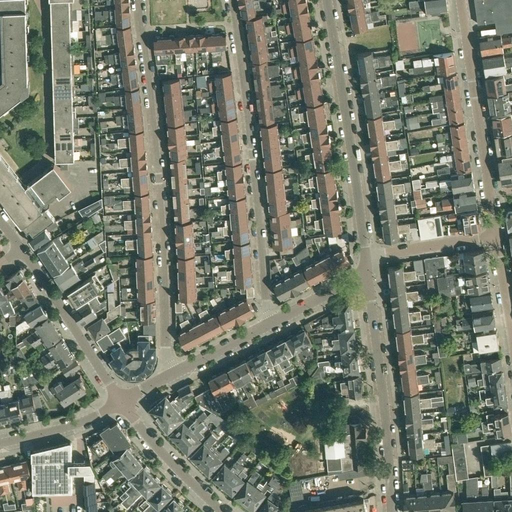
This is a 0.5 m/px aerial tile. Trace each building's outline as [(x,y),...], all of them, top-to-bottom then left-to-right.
[(0,197),(1,196),(5,201),(5,202),(4,203),(4,204),(11,213),(21,226),(23,224),(26,228),(27,230),(25,231),(29,236),(29,237),(30,238),(46,227),(45,225),(55,218),(49,211),(46,207),(49,204),(47,201),(57,193),(60,196),(72,187),(66,179),(54,164),(26,186),(21,180),(0,152),(0,113),(21,97),(22,98),(29,92),(29,82),(28,82),(26,3),(28,3),(27,0),(0,0),(0,11),(3,12),(5,81),(0,84),(0,197)] [(50,0),(51,10),(70,9),(72,9),(71,0),(50,0)] [(283,4),(279,4),(280,8),(307,4),(306,0),(288,0),(288,1),(283,2),(283,4)] [(349,0),(347,0),(349,11),(350,11),(364,8),(363,2),(374,0),(349,0)] [(511,0),(474,0),(477,23),(494,21),(496,33),(511,30),(511,0)] [(271,2),(266,3),(240,7),(242,17),(256,15),(255,9),(271,6),(271,2)] [(446,2),(409,7),(410,12),(426,10),(427,14),(447,11),(446,2)] [(115,10),(103,10),(104,15),(130,13),(129,4),(115,4),(115,10)] [(275,9),(276,13),(285,11),(285,13),(291,12),(291,17),(309,14),(307,4),(280,8),(275,9)] [(365,14),(364,8),(350,11),(348,12),(349,16),(350,17),(351,21),(378,16),(377,12),(365,14)] [(70,19),(70,9),(51,10),(51,20),(70,19)] [(394,9),(392,10),(387,10),(387,11),(388,20),(396,19),(394,9)] [(131,23),(130,13),(104,15),(95,16),(95,19),(104,19),(115,19),(116,24),(131,23)] [(311,25),(309,14),(291,17),(292,22),(287,23),(287,25),(283,26),(284,30),(311,25)] [(246,19),(247,29),(264,27),(263,22),(267,21),(266,16),(246,19)] [(353,30),(353,31),(368,28),(367,23),(378,21),(378,16),(351,21),(352,24),(351,26),(351,29),(353,30)] [(70,19),(51,20),(52,31),(70,31),(73,31),(72,19),(70,19)] [(313,35),(311,25),(284,30),(285,33),(289,32),(289,34),(294,33),(295,39),(313,35)] [(106,34),(106,39),(132,36),(131,26),(116,27),(117,33),(106,34)] [(264,32),(264,27),(247,29),(249,40),(270,37),(270,31),(264,32)] [(71,41),(70,31),(52,31),(52,42),(71,41)] [(206,34),(206,35),(206,50),(212,50),(213,62),(217,61),(216,34),(211,35),(210,33),(206,34)] [(220,34),(216,34),(217,61),(221,61),(221,49),(227,49),(226,34),(225,34),(224,33),(220,33),(220,34)] [(479,37),(480,46),(511,41),(510,37),(501,38),(500,34),(479,37)] [(195,35),(185,36),(186,51),(186,63),(191,63),(190,51),(196,51),(195,35)] [(205,35),(195,35),(196,51),(202,50),(203,62),(207,62),(206,50),(206,35),(205,35)] [(134,46),(132,36),(106,39),(103,39),(100,40),(100,41),(101,44),(118,42),(119,47),(134,46)] [(162,65),(166,64),(165,37),(161,38),(160,36),(156,37),(155,38),(154,38),(155,53),(161,53),(162,65)] [(170,52),(176,52),(175,37),(174,36),(170,36),(170,37),(165,37),(166,64),(167,71),(171,70),(170,52)] [(175,37),(176,52),(177,73),(181,73),(180,52),(186,51),(185,36),(175,36),(175,37)] [(272,36),(270,37),(249,40),(250,50),(267,48),(266,42),(271,42),(271,40),(277,40),(276,36),(272,36)] [(288,52),(315,48),(313,38),(296,40),(296,46),(291,46),(281,48),(282,53),(288,52)] [(71,52),(71,41),(52,42),(52,52),(71,52)] [(511,46),(511,41),(480,46),(482,55),(503,52),(502,47),(511,46)] [(134,46),(119,47),(120,53),(104,55),(105,59),(135,55),(134,46)] [(267,52),(267,48),(250,50),(252,61),(278,57),(277,51),(267,52)] [(316,58),(315,48),(288,52),(289,56),(292,55),(292,57),(298,56),(299,61),(316,59),(316,58)] [(52,52),(52,64),(74,63),(73,52),(71,52),(52,52)] [(357,56),(356,57),(356,60),(358,61),(359,65),(385,61),(385,56),(373,58),(372,52),(357,55),(357,56)] [(425,66),(455,62),(453,53),(433,56),(434,60),(423,62),(423,65),(425,65),(425,66)] [(483,66),(511,61),(511,56),(504,58),(503,53),(482,56),(483,66)] [(136,65),(135,55),(105,59),(106,63),(121,62),(121,67),(136,65)] [(318,69),(316,59),(299,61),(300,67),(294,68),(294,69),(291,70),(292,73),(318,69)] [(252,63),(253,73),(277,70),(276,65),(267,66),(266,61),(252,63)] [(359,69),(358,70),(359,74),(360,74),(360,75),(375,73),(374,67),(386,65),(385,61),(359,65),(359,69)] [(511,66),(511,61),(483,66),(485,75),(506,72),(505,67),(511,66)] [(455,62),(425,66),(413,68),(414,74),(424,72),(424,71),(435,69),(436,73),(456,70),(455,62)] [(74,74),(74,63),(52,64),(53,75),(72,74),(74,74)] [(137,75),(136,65),(121,67),(122,73),(111,74),(111,79),(137,75)] [(296,78),(301,77),(302,82),(320,80),(318,69),(292,73),(292,77),(296,76),(296,78)] [(269,81),(268,76),(278,75),(277,70),(253,73),(255,83),(269,81)] [(210,81),(207,82),(207,87),(233,84),(231,73),(214,75),(215,80),(210,81)] [(360,75),(361,86),(388,82),(388,77),(376,78),(375,73),(360,75)] [(442,88),(445,87),(458,85),(456,73),(443,76),(444,82),(442,82),(429,85),(429,84),(423,86),(423,91),(442,88)] [(72,84),(72,74),(53,75),(53,85),(72,84)] [(139,85),(137,75),(111,79),(112,83),(123,81),(124,87),(139,85)] [(485,77),(488,95),(511,90),(511,83),(505,85),(503,75),(485,77)] [(162,80),(164,91),(181,90),(180,84),(185,83),(184,78),(162,80)] [(295,94),(321,90),(320,80),(302,82),(303,88),(298,89),(298,91),(295,91),(295,94)] [(270,87),(269,81),(255,83),(256,93),(279,90),(279,85),(270,87)] [(388,82),(361,86),(363,95),(364,96),(379,94),(378,88),(389,87),(388,82)] [(398,83),(400,96),(406,95),(404,82),(398,83)] [(74,84),(72,84),(53,85),(53,96),(72,96),(75,96),(74,84)] [(233,84),(207,87),(208,91),(211,90),(212,91),(216,91),(217,96),(234,94),(233,84)] [(429,102),(446,99),(460,96),(458,85),(445,87),(446,93),(429,97),(429,102)] [(140,98),(139,88),(125,89),(125,95),(114,97),(114,101),(140,98)] [(181,95),(181,90),(164,91),(165,102),(186,100),(186,95),(181,95)] [(280,95),(279,90),(256,93),(257,103),(271,102),(271,96),(280,95)] [(323,101),(321,90),(295,94),(296,98),(299,97),(300,99),(305,98),(306,104),(323,101)] [(511,90),(488,95),(491,112),(510,109),(510,108),(511,106),(511,90)] [(212,102),(209,103),(210,108),(235,105),(234,94),(217,96),(217,101),(212,101),(212,102)] [(364,96),(362,98),(363,101),(364,102),(365,106),(391,102),(391,97),(380,99),(379,94),(364,96)] [(89,105),(93,105),(97,105),(96,95),(88,95),(89,105)] [(72,96),(53,96),(54,106),(73,106),(72,96)] [(461,107),(460,96),(446,99),(447,105),(432,108),(433,113),(439,112),(461,107)] [(141,108),(140,98),(114,101),(115,106),(127,105),(127,109),(141,108)] [(187,104),(186,100),(165,102),(166,113),(183,111),(182,105),(187,104)] [(272,107),(271,102),(257,103),(258,113),(282,110),(281,105),(272,107)] [(366,109),(364,110),(365,114),(366,115),(367,115),(382,113),(381,107),(392,106),(391,102),(365,106),(366,109)] [(306,106),(307,112),(292,114),(292,118),(299,117),(325,113),(323,103),(306,106)] [(235,105),(210,108),(210,112),(213,112),(213,113),(219,112),(219,117),(236,115),(235,105)] [(75,106),(73,106),(54,106),(54,118),(73,117),(75,117),(75,106)] [(432,125),(463,119),(461,107),(439,112),(440,117),(431,119),(432,125)] [(141,108),(127,109),(128,114),(115,115),(116,120),(142,117),(141,108)] [(192,110),(183,111),(166,113),(167,124),(189,122),(188,115),(193,115),(192,110)] [(282,110),(258,113),(260,123),(274,122),(273,117),(282,115),(282,110)] [(308,121),(309,127),(327,124),(325,113),(299,117),(300,121),(304,121),(308,121)] [(511,113),(491,117),(494,135),(511,131),(511,113)] [(405,118),(408,129),(420,127),(418,115),(405,118)] [(367,119),(366,120),(367,123),(368,124),(368,128),(395,124),(394,120),(383,122),(382,116),(367,118),(367,119)] [(54,118),(54,129),(73,128),(73,117),(54,118)] [(144,128),(142,117),(116,120),(117,125),(128,124),(129,130),(144,128)] [(238,128),(236,118),(220,120),(220,125),(216,125),(216,126),(212,126),(213,131),(238,128)] [(466,134),(464,123),(450,125),(451,131),(442,132),(442,133),(436,134),(437,139),(452,137),(466,134)] [(168,136),(185,135),(184,124),(167,125),(168,136)] [(260,125),(261,136),(278,134),(277,124),(260,125)] [(327,124),(309,127),(310,133),(302,134),(302,139),(328,134),(327,124)] [(369,132),(368,133),(368,136),(370,137),(370,138),(385,136),(384,130),(395,128),(395,124),(368,128),(369,132)] [(78,128),(73,128),(54,129),(55,139),(73,139),(73,133),(78,133),(78,128)] [(239,139),(238,128),(213,131),(213,135),(218,135),(217,133),(221,133),(222,141),(239,139)] [(118,138),(118,143),(145,141),(144,130),(129,131),(130,138),(118,138)] [(511,133),(494,137),(496,145),(511,142),(511,133)] [(262,147),(279,145),(278,134),(261,136),(262,147)] [(330,145),(328,134),(302,139),(303,143),(311,142),(312,148),(330,145)] [(467,145),(466,134),(452,137),(453,142),(451,143),(445,144),(438,145),(439,150),(452,148),(452,149),(454,148),(467,145)] [(186,145),(185,135),(168,136),(169,147),(170,146),(170,147),(186,145)] [(385,136),(370,138),(371,148),(398,144),(397,140),(386,142),(385,136)] [(73,139),(55,139),(55,150),(74,150),(73,139)] [(240,149),(239,139),(222,141),(223,146),(219,146),(219,147),(215,147),(215,152),(240,149)] [(146,151),(145,141),(118,143),(118,147),(130,146),(131,152),(146,151)] [(511,142),(496,145),(497,154),(511,151),(511,142)] [(398,144),(371,148),(373,158),(388,156),(387,150),(398,149),(398,144)] [(187,156),(186,145),(170,147),(170,157),(187,156)] [(280,155),(279,145),(262,147),(263,157),(280,155)] [(330,146),(330,145),(312,148),(313,154),(304,155),(305,160),(331,156),(330,147),(330,146)] [(469,157),(467,145),(454,148),(455,154),(447,155),(447,156),(439,157),(440,162),(456,159),(469,157)] [(418,147),(410,149),(411,155),(419,154),(418,147)] [(216,157),(224,156),(225,162),(241,160),(240,149),(215,152),(216,157)] [(74,160),(74,150),(55,150),(55,161),(74,160)] [(119,158),(120,163),(146,161),(146,151),(131,152),(131,157),(119,158)] [(280,155),(263,157),(264,168),(281,166),(280,155)] [(511,155),(498,158),(499,167),(511,164),(511,155)] [(306,164),(315,163),(315,169),(333,166),(331,156),(305,160),(306,164)] [(373,159),(372,160),(373,164),(374,164),(375,168),(400,165),(400,160),(389,162),(388,156),(373,158),(373,159)] [(469,157),(456,159),(457,167),(455,167),(455,171),(471,168),(469,157)] [(172,169),(186,168),(185,158),(171,159),(172,169)] [(146,161),(120,163),(113,163),(113,168),(132,166),(132,172),(147,170),(146,161)] [(222,172),(217,172),(218,176),(242,173),(241,162),(225,164),(225,170),(221,170),(222,172)] [(511,164),(499,167),(500,176),(511,174),(511,164)] [(375,173),(374,173),(375,177),(376,177),(376,179),(391,177),(390,170),(401,169),(400,165),(375,168),(375,173)] [(186,179),(186,168),(172,169),(172,180),(186,179)] [(265,170),(266,181),(283,179),(282,168),(265,170)] [(308,178),(309,182),(335,179),(333,168),(316,171),(316,175),(312,176),(313,177),(308,178)] [(122,182),(148,180),(147,170),(132,172),(133,177),(121,178),(122,182)] [(473,181),(471,172),(450,176),(451,180),(442,182),(442,186),(473,181)] [(242,173),(218,176),(218,179),(222,179),(223,180),(227,180),(227,185),(227,186),(244,184),(243,173),(242,173)] [(511,174),(500,176),(502,183),(503,185),(511,183),(511,174)] [(412,180),(414,190),(421,189),(419,178),(412,180)] [(187,189),(186,179),(172,180),(173,190),(187,189)] [(267,191),(284,190),(283,179),(266,181),(267,191)] [(336,189),(335,179),(309,182),(306,183),(306,187),(314,186),(314,187),(318,186),(318,192),(336,190),(336,189)] [(377,187),(378,191),(404,188),(404,183),(392,185),(391,179),(377,181),(377,182),(376,183),(376,186),(377,187)] [(149,191),(148,180),(122,182),(122,187),(133,186),(134,192),(149,191)] [(474,189),(473,181),(442,186),(443,190),(453,189),(453,193),(474,189)] [(227,185),(219,186),(219,190),(224,190),(224,191),(228,190),(229,196),(245,194),(244,184),(227,186),(227,185)] [(393,194),(405,192),(404,188),(378,191),(378,195),(377,196),(378,200),(379,200),(379,201),(394,200),(393,194)] [(173,190),(174,200),(188,199),(187,189),(173,190)] [(422,198),(421,189),(414,190),(415,199),(422,198)] [(285,200),(284,190),(267,191),(268,202),(285,200)] [(311,199),(312,204),(338,200),(336,190),(318,192),(319,197),(316,197),(316,198),(311,199)] [(476,200),(474,191),(454,194),(454,199),(436,202),(437,206),(476,200)] [(150,203),(149,193),(134,194),(134,200),(114,201),(115,205),(150,203)] [(225,205),(221,205),(221,210),(247,208),(246,197),(229,198),(229,203),(225,204),(225,205)] [(84,218),(103,206),(102,198),(79,210),(84,218)] [(422,198),(415,199),(417,209),(426,208),(426,204),(425,204),(424,198),(422,198)] [(189,209),(188,199),(174,200),(175,210),(189,209)] [(286,211),(285,200),(268,202),(269,213),(286,211)] [(339,210),(338,200),(312,204),(312,207),(317,207),(317,208),(321,207),(321,213),(339,211),(339,210)] [(394,200),(379,201),(380,211),(406,208),(406,204),(395,205),(394,200)] [(477,209),(476,200),(437,206),(438,210),(443,209),(446,209),(456,208),(457,212),(477,209)] [(150,213),(150,203),(115,205),(115,209),(135,208),(135,214),(150,213)] [(247,208),(221,210),(222,214),(226,213),(226,214),(230,214),(230,220),(247,218),(247,208)] [(407,213),(406,208),(380,211),(381,222),(397,220),(396,214),(407,213)] [(189,209),(175,210),(175,221),(189,220),(189,209)] [(339,211),(321,213),(322,218),(318,218),(318,220),(314,220),(315,225),(340,221),(339,211)] [(479,220),(477,211),(448,215),(449,221),(457,219),(457,218),(461,218),(462,223),(479,220)] [(101,219),(96,212),(90,216),(95,223),(101,219)] [(151,223),(150,213),(135,214),(136,220),(124,220),(125,225),(151,223)] [(269,214),(270,225),(296,223),(296,220),(290,220),(289,213),(269,214)] [(433,217),(437,237),(443,236),(440,216),(433,217)] [(424,219),(428,238),(437,237),(433,217),(424,219)] [(227,226),(223,226),(223,231),(231,230),(248,229),(247,218),(230,220),(231,225),(227,225),(227,226)] [(421,239),(428,238),(424,219),(417,220),(421,239)] [(397,226),(397,220),(381,222),(382,222),(382,223),(381,223),(381,227),(383,227),(383,232),(416,227),(416,223),(397,226)] [(480,230),(479,220),(462,223),(462,227),(450,229),(451,234),(480,230)] [(46,227),(30,238),(35,246),(52,236),(49,231),(59,225),(56,221),(46,227)] [(176,233),(193,232),(192,221),(175,222),(176,233)] [(342,232),(340,221),(315,225),(315,229),(320,228),(320,229),(323,228),(324,234),(342,232)] [(137,234),(152,233),(151,223),(125,225),(125,229),(136,228),(137,234)] [(296,223),(270,225),(271,236),(292,234),(292,227),(296,227),(296,223)] [(409,233),(410,241),(418,240),(416,227),(383,232),(384,236),(383,237),(383,240),(384,241),(384,242),(399,240),(398,234),(409,233)] [(231,230),(223,231),(224,236),(228,236),(232,236),(232,241),(249,239),(248,229),(231,230)] [(93,237),(97,243),(103,239),(102,230),(93,237)] [(194,243),(193,232),(176,233),(176,234),(176,244),(194,243)] [(152,243),(152,233),(137,234),(137,239),(126,240),(126,244),(152,243)] [(293,247),(292,234),(271,236),(272,246),(279,246),(280,254),(293,253),(292,247),(293,247)] [(336,234),(328,235),(329,243),(337,242),(336,234)] [(59,237),(39,250),(44,258),(64,245),(59,237)] [(98,244),(97,243),(93,237),(87,241),(91,248),(96,245),(98,244)] [(229,249),(225,250),(225,254),(250,252),(250,242),(233,243),(233,248),(229,249)] [(153,253),(152,243),(126,244),(126,249),(138,248),(138,254),(153,253)] [(194,253),(194,243),(176,244),(177,244),(177,254),(194,253)] [(44,258),(48,266),(70,253),(64,245),(44,258)] [(295,255),(298,260),(310,254),(307,246),(295,255)] [(341,249),(332,254),(340,269),(349,264),(341,249)] [(74,250),(70,253),(48,266),(53,273),(69,263),(67,260),(77,254),(74,250)] [(459,263),(485,259),(484,250),(463,253),(464,259),(459,260),(459,263)] [(250,252),(225,254),(226,258),(229,258),(229,259),(234,258),(234,264),(251,263),(250,252)] [(332,254),(322,259),(330,274),(340,269),(332,254)] [(136,267),(154,266),(153,255),(136,256),(136,267)] [(450,255),(424,259),(427,279),(446,276),(444,266),(451,265),(450,255)] [(178,267),(195,266),(194,256),(177,257),(178,267)] [(93,258),(84,263),(84,264),(59,281),(64,289),(81,278),(79,275),(88,268),(87,267),(96,262),(93,258)] [(322,259),(313,264),(321,279),(330,274),(322,259)] [(389,274),(389,278),(415,275),(424,274),(422,259),(413,260),(414,271),(403,272),(403,266),(388,268),(388,269),(387,270),(387,274),(389,274)] [(485,259),(459,263),(455,264),(456,268),(465,266),(466,271),(487,268),(485,259)] [(71,263),(54,274),(59,281),(84,264),(84,263),(82,260),(73,266),(71,263)] [(118,263),(108,264),(114,280),(119,278),(118,263)] [(227,271),(217,272),(217,276),(227,275),(252,274),(251,263),(234,264),(235,270),(231,270),(231,271),(227,271)] [(311,284),(321,279),(313,264),(304,269),(311,284)] [(154,277),(154,266),(136,267),(137,277),(154,277)] [(195,277),(195,266),(178,267),(178,278),(195,277)] [(12,286),(23,278),(25,277),(20,269),(9,277),(7,275),(4,277),(10,287),(12,286)] [(302,270),(292,275),(300,289),(309,285),(302,270)] [(458,274),(454,275),(446,276),(427,279),(427,284),(428,288),(429,294),(430,299),(431,298),(448,296),(457,294),(472,292),(472,290),(489,287),(489,282),(488,278),(488,277),(487,270),(469,273),(469,272),(466,272),(458,274)] [(94,273),(65,291),(74,304),(103,285),(94,273)] [(252,274),(227,275),(227,279),(231,279),(231,280),(235,280),(236,285),(253,284),(252,274)] [(300,289),(292,275),(282,279),(290,294),(300,289)] [(390,287),(390,289),(405,286),(404,281),(416,279),(415,275),(389,278),(390,282),(388,283),(389,287),(390,287)] [(154,287),(154,277),(137,277),(137,288),(154,287)] [(179,289),(196,288),(195,277),(178,278),(179,289)] [(12,298),(17,294),(23,302),(25,300),(30,308),(39,302),(34,294),(23,278),(12,286),(10,287),(4,291),(8,296),(9,300),(12,298)] [(281,299),(290,294),(282,279),(273,284),(281,299)] [(4,291),(0,284),(0,305),(3,313),(9,311),(10,314),(14,312),(9,300),(8,296),(4,291)] [(418,295),(418,294),(417,291),(406,292),(405,286),(390,289),(391,299),(418,295)] [(137,299),(155,298),(154,287),(137,288),(137,299)] [(196,299),(196,288),(179,289),(179,299),(196,299)] [(490,290),(470,293),(472,306),(472,310),(492,307),(491,297),(491,296),(490,291),(490,290)] [(104,300),(101,303),(77,318),(82,325),(97,316),(95,312),(103,308),(105,311),(108,309),(108,310),(115,306),(114,292),(108,292),(108,298),(104,300)] [(72,310),(77,318),(101,303),(96,295),(72,310)] [(418,299),(418,295),(391,299),(392,309),(408,307),(407,301),(418,299)] [(254,314),(246,299),(237,304),(244,319),(254,314)] [(141,311),(155,310),(155,300),(140,300),(141,311)] [(115,306),(108,310),(107,311),(107,317),(103,319),(102,317),(89,325),(92,330),(92,332),(94,335),(95,335),(96,336),(108,328),(106,323),(120,314),(120,303),(115,306)] [(351,310),(350,304),(348,303),(331,310),(332,315),(327,316),(322,318),(322,323),(328,323),(328,321),(352,318),(352,315),(353,315),(352,310),(351,310)] [(237,304),(227,308),(235,323),(235,324),(245,319),(244,319),(237,304)] [(16,325),(17,335),(47,315),(41,305),(26,314),(25,315),(27,318),(16,325)] [(408,313),(408,307),(392,309),(393,309),(393,310),(391,311),(392,314),(393,315),(394,319),(420,315),(420,311),(408,313)] [(235,323),(227,308),(218,313),(225,328),(235,323)] [(206,309),(202,311),(214,334),(223,329),(216,314),(211,317),(209,312),(208,313),(206,309)] [(156,321),(155,310),(141,311),(141,321),(156,321)] [(457,325),(494,319),(493,310),(473,313),(473,317),(456,320),(457,325)] [(202,321),(197,324),(205,339),(214,334),(202,311),(199,313),(201,317),(200,317),(202,321)] [(420,315),(394,319),(395,323),(393,325),(393,328),(395,329),(410,327),(409,321),(421,320),(420,315)] [(18,350),(26,345),(31,342),(40,336),(41,336),(48,332),(47,330),(54,326),(49,317),(34,326),(36,330),(23,339),(23,340),(17,345),(18,350)] [(434,329),(442,328),(440,317),(433,318),(434,329)] [(353,322),(352,318),(328,321),(328,323),(322,323),(323,328),(338,326),(338,330),(353,328),(353,327),(354,327),(354,322),(353,322)] [(195,344),(205,339),(197,324),(192,326),(190,322),(189,323),(187,319),(183,321),(195,344)] [(496,327),(494,319),(457,325),(457,329),(474,327),(475,330),(496,327)] [(186,349),(195,344),(183,321),(180,323),(182,327),(181,327),(183,331),(178,334),(186,349)] [(312,329),(309,322),(304,325),(307,332),(312,329)] [(126,378),(140,378),(152,370),(156,356),(156,346),(149,346),(149,334),(156,334),(156,323),(155,323),(149,323),(149,324),(143,324),(143,334),(138,334),(138,348),(132,348),(126,352),(119,341),(126,336),(119,326),(108,334),(108,333),(97,340),(103,350),(109,346),(115,356),(110,360),(116,370),(126,378)] [(61,336),(54,326),(47,330),(48,332),(41,336),(40,336),(31,342),(34,347),(43,341),(46,345),(61,336)] [(436,338),(443,337),(442,328),(434,329),(436,338)] [(299,333),(295,335),(309,360),(313,358),(307,347),(312,345),(304,330),(303,330),(303,329),(298,332),(299,333)] [(396,337),(397,342),(423,338),(427,338),(426,333),(411,335),(410,329),(395,331),(396,332),(394,333),(395,336),(396,337)] [(322,341),(322,344),(355,340),(354,336),(356,336),(355,331),(354,331),(354,330),(337,332),(338,337),(322,339),(322,341)] [(499,347),(496,330),(476,334),(477,341),(472,342),(473,351),(499,347)] [(304,362),(309,360),(295,335),(292,336),(292,335),(287,338),(288,338),(287,339),(294,354),(299,352),(304,362)] [(443,337),(436,338),(439,358),(446,357),(443,337)] [(37,361),(40,365),(45,363),(54,357),(54,358),(62,353),(61,352),(68,347),(62,338),(48,347),(50,352),(37,361)] [(398,352),(413,350),(412,344),(424,342),(423,338),(397,342),(397,345),(396,346),(397,350),(398,351),(398,352)] [(279,343),(276,345),(289,370),(293,368),(288,357),(292,355),(284,340),(283,340),(279,342),(279,343)] [(355,344),(355,340),(322,344),(323,349),(339,347),(340,352),(356,350),(356,349),(357,349),(356,344),(355,344)] [(289,370),(276,345),(273,346),(273,345),(268,348),(268,349),(267,349),(275,364),(279,362),(285,373),(289,370)] [(74,357),(68,347),(61,352),(62,353),(54,358),(54,357),(45,363),(48,368),(57,362),(60,367),(74,357)] [(260,353),(256,355),(269,381),(274,378),(268,367),(273,365),(265,350),(264,351),(264,350),(259,352),(260,353)] [(413,356),(413,350),(398,352),(399,362),(426,358),(425,354),(413,356)] [(329,360),(329,365),(357,362),(357,358),(358,358),(358,353),(356,353),(356,352),(340,354),(340,355),(335,355),(335,360),(329,360)] [(269,381),(256,355),(254,356),(253,356),(248,358),(249,359),(248,360),(255,374),(260,372),(265,383),(269,381)] [(502,367),(500,357),(480,361),(481,365),(479,365),(476,363),(470,364),(468,363),(464,363),(465,373),(502,367)] [(426,358),(399,362),(400,372),(415,370),(415,364),(426,363),(426,358)] [(80,366),(76,359),(62,368),(67,375),(69,374),(73,380),(64,386),(61,381),(52,387),(55,392),(57,391),(64,403),(65,402),(64,401),(72,397),(71,396),(76,394),(77,395),(86,389),(81,382),(83,381),(80,376),(78,377),(74,370),(80,366)] [(238,363),(236,365),(249,390),(253,388),(249,380),(250,380),(248,377),(253,375),(246,361),(239,364),(238,363)] [(357,362),(329,365),(325,366),(326,371),(342,369),(342,374),(359,372),(358,371),(360,371),(359,365),(358,365),(357,362)] [(0,365),(0,366),(1,374),(18,370),(18,365),(5,364),(0,365)] [(234,366),(234,367),(228,370),(235,384),(240,382),(241,384),(242,384),(246,392),(249,390),(236,365),(234,366)] [(32,370),(20,376),(25,387),(38,380),(32,370)] [(401,378),(402,382),(429,379),(428,374),(416,376),(415,370),(400,372),(401,372),(401,373),(400,374),(400,377),(401,378)] [(226,371),(217,376),(225,390),(230,388),(232,392),(231,393),(241,413),(247,409),(243,400),(237,390),(236,391),(226,371)] [(469,387),(478,386),(484,385),(503,382),(503,378),(504,378),(503,373),(502,373),(502,371),(490,373),(490,371),(483,372),(484,379),(477,380),(478,381),(475,382),(475,378),(467,379),(469,387)] [(359,375),(359,374),(344,376),(344,380),(334,381),(335,387),(360,384),(360,381),(361,381),(360,375),(359,375)] [(297,375),(292,377),(296,385),(301,383),(297,375)] [(229,396),(225,390),(217,376),(209,380),(217,396),(216,397),(224,411),(227,410),(228,406),(224,399),(229,396)] [(284,385),(287,390),(296,385),(292,377),(288,379),(290,382),(284,385)] [(429,383),(429,379),(402,382),(402,386),(401,387),(402,390),(403,391),(403,392),(418,390),(417,384),(429,383)] [(503,383),(503,382),(484,385),(484,389),(479,390),(480,396),(505,392),(504,389),(506,388),(505,383),(503,383)] [(157,418),(159,420),(172,410),(171,409),(183,400),(194,395),(189,384),(178,390),(180,394),(171,402),(166,397),(164,397),(156,402),(151,407),(152,408),(152,412),(151,413),(156,419),(157,418)] [(360,387),(360,384),(335,387),(335,393),(346,392),(346,396),(361,394),(361,393),(362,392),(362,387),(360,387)] [(4,386),(5,390),(7,402),(8,402),(10,408),(8,409),(10,417),(11,416),(11,419),(15,418),(17,420),(22,419),(22,416),(23,416),(22,414),(36,410),(33,394),(18,397),(19,400),(13,401),(9,385),(4,386)] [(284,385),(274,390),(277,395),(287,390),(284,385)] [(211,389),(195,397),(199,405),(211,412),(216,415),(223,410),(218,401),(217,401),(211,389)] [(7,420),(11,419),(11,416),(10,417),(8,409),(10,408),(8,402),(7,402),(5,390),(0,391),(0,393),(2,404),(0,404),(0,419),(1,422),(1,421),(3,423),(7,422),(7,420)] [(267,400),(277,395),(274,390),(264,395),(267,400)] [(505,392),(480,396),(481,403),(487,402),(488,406),(491,406),(491,410),(507,407),(506,401),(507,401),(507,396),(506,396),(505,392)] [(38,393),(33,394),(36,410),(42,409),(38,393)] [(404,401),(405,405),(437,402),(437,397),(419,399),(418,393),(403,394),(404,396),(402,397),(403,400),(404,401)] [(247,409),(257,405),(255,400),(252,395),(243,400),(247,409)] [(258,398),(255,400),(257,405),(267,400),(264,395),(259,398),(258,398)] [(187,404),(183,400),(171,409),(172,410),(159,420),(163,424),(161,426),(166,431),(167,430),(168,430),(183,417),(178,411),(187,404)] [(437,402),(405,405),(405,410),(404,411),(404,414),(405,415),(420,414),(420,408),(443,406),(443,401),(437,402)] [(482,427),(510,423),(508,412),(493,414),(493,413),(486,414),(487,421),(481,422),(482,427)] [(176,440),(179,443),(206,417),(207,416),(204,413),(188,427),(183,423),(171,434),(171,435),(171,436),(171,438),(173,439),(174,440),(176,440)] [(421,419),(420,414),(405,415),(406,425),(433,422),(433,418),(421,419)] [(361,441),(366,440),(365,430),(360,430),(360,424),(358,424),(358,416),(350,416),(351,424),(349,424),(350,435),(343,435),(343,433),(325,435),(327,470),(346,469),(346,471),(363,468),(361,441)] [(209,421),(206,417),(179,443),(182,446),(181,448),(182,449),(182,450),(183,451),(184,451),(185,452),(187,452),(200,440),(204,436),(199,430),(202,428),(209,421)] [(228,422),(223,419),(217,425),(214,428),(219,432),(222,429),(228,422)] [(433,422),(406,425),(407,435),(422,434),(422,428),(433,427),(433,422)] [(95,452),(124,431),(122,428),(121,428),(117,423),(110,427),(109,426),(102,431),(105,436),(90,446),(95,452)] [(511,432),(510,423),(482,427),(483,433),(495,431),(496,435),(511,432)] [(126,435),(124,431),(95,452),(99,458),(105,453),(113,447),(116,451),(130,441),(126,435)] [(460,433),(451,434),(453,442),(461,441),(460,433)] [(241,434),(236,440),(239,443),(245,437),(241,434)] [(423,439),(422,434),(407,435),(407,436),(406,437),(406,441),(408,441),(408,445),(435,443),(435,438),(423,439)] [(216,448),(212,444),(216,439),(212,435),(191,456),(195,459),(194,460),(199,466),(213,452),(216,448)] [(511,441),(490,444),(491,449),(511,446),(511,441)] [(95,481),(96,481),(96,474),(90,461),(79,462),(71,462),(71,442),(62,445),(53,447),(44,449),(32,452),(33,492),(72,491),(72,471),(79,471),(84,471),(84,480),(85,481),(95,481)] [(435,443),(408,445),(409,450),(407,451),(408,454),(409,455),(409,456),(424,454),(424,448),(435,447),(435,443)] [(491,449),(492,454),(492,455),(511,452),(511,450),(511,446),(491,449)] [(103,476),(99,480),(101,484),(106,480),(121,467),(122,468),(128,462),(127,461),(134,455),(131,452),(131,450),(130,448),(128,448),(127,447),(113,459),(110,461),(110,463),(113,467),(102,476),(103,476)] [(217,456),(213,452),(199,466),(204,471),(205,470),(209,473),(229,452),(225,448),(217,456)] [(242,464),(246,458),(248,456),(243,452),(236,461),(237,462),(230,469),(224,464),(213,478),(213,479),(214,480),(215,481),(216,482),(218,483),(219,482),(223,485),(240,464),(241,463),(242,464)] [(138,459),(134,455),(127,461),(128,462),(122,468),(121,467),(106,480),(109,484),(114,480),(125,472),(129,476),(142,464),(141,463),(141,461),(139,459),(138,459)] [(28,461),(18,463),(24,488),(28,488),(26,477),(31,476),(28,461)] [(18,463),(9,465),(12,480),(17,479),(20,489),(24,488),(18,463)] [(247,474),(242,470),(245,467),(240,464),(223,485),(226,488),(226,490),(227,491),(228,492),(229,493),(231,493),(232,492),(232,493),(243,480),(242,480),(247,474)] [(0,467),(5,493),(10,492),(8,481),(12,480),(9,465),(0,467)] [(120,496),(124,500),(129,495),(130,495),(139,487),(146,481),(145,480),(151,474),(148,471),(149,470),(145,466),(144,467),(143,466),(128,481),(128,483),(130,486),(120,496)] [(369,474),(368,467),(337,473),(339,479),(340,479),(369,474)] [(244,503),(256,487),(252,484),(259,474),(255,471),(236,496),(239,499),(239,500),(244,503)] [(456,480),(466,479),(468,478),(467,472),(455,474),(456,480)] [(442,511),(440,493),(433,493),(433,487),(432,487),(431,473),(426,473),(427,481),(430,511),(442,510),(442,511)] [(446,474),(448,491),(448,492),(440,493),(442,511),(454,510),(454,506),(455,506),(454,497),(453,497),(453,491),(456,491),(454,473),(446,474)] [(129,495),(124,500),(122,503),(127,508),(135,501),(134,500),(143,491),(147,494),(159,483),(158,482),(159,481),(155,477),(155,478),(151,474),(145,480),(146,481),(139,487),(130,495),(129,495)] [(253,509),(267,489),(270,486),(274,488),(277,484),(281,479),(273,474),(269,478),(268,478),(259,490),(256,487),(244,503),(249,508),(250,506),(253,509)] [(482,511),(482,499),(478,500),(477,477),(471,478),(473,511),(482,511)] [(473,511),(471,478),(468,478),(466,479),(467,500),(462,501),(462,511),(473,511)] [(288,482),(291,500),(283,501),(285,508),(291,507),(292,511),(290,511),(365,511),(363,498),(368,495),(367,493),(363,495),(363,493),(344,497),(304,504),(300,480),(288,482)] [(85,481),(85,492),(86,492),(95,491),(95,481),(85,481)] [(424,511),(430,511),(427,481),(423,482),(424,494),(416,495),(417,511),(424,511)] [(282,488),(277,484),(274,488),(266,498),(267,499),(257,511),(272,511),(277,506),(272,502),(277,495),(276,494),(278,492),(278,493),(282,488)] [(143,511),(152,511),(171,494),(170,493),(170,491),(168,489),(166,489),(161,485),(156,491),(155,490),(141,505),(144,509),(142,511),(143,511)] [(482,499),(482,511),(493,511),(493,499),(488,499),(487,487),(482,487),(482,499)] [(495,511),(508,511),(508,495),(508,490),(500,490),(500,487),(494,488),(495,511)] [(86,492),(86,502),(87,502),(96,502),(96,491),(95,491),(86,492)] [(405,511),(417,511),(416,495),(409,496),(409,495),(404,495),(404,501),(404,510),(405,510),(405,511)] [(178,502),(174,498),(162,510),(161,508),(157,511),(176,511),(182,506),(182,505),(183,504),(179,500),(178,502)] [(87,502),(86,511),(89,511),(91,511),(97,511),(97,502),(96,502),(87,502)]
